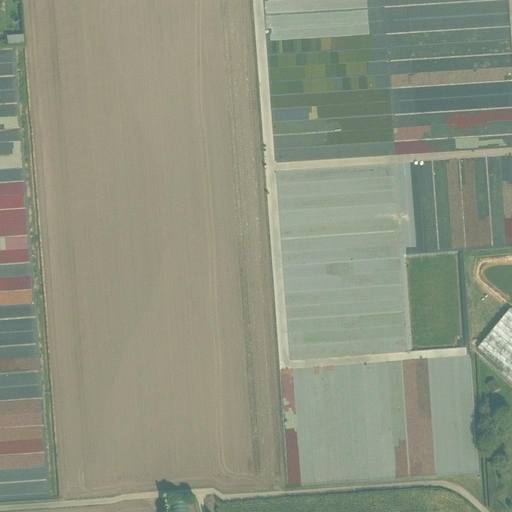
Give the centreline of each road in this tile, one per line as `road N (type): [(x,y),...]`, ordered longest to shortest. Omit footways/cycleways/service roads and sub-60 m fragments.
road 1 (track): [(258,0),(283,366),(461,353)]
road 2 (unclassified): [(43,511),(450,485),(485,511)]
road 3 (track): [(270,167),(511,151)]
